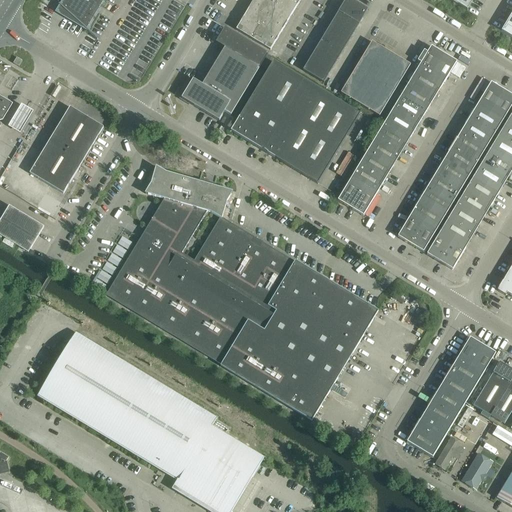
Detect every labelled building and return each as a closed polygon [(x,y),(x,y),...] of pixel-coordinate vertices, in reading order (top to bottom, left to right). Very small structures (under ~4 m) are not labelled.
[(64,0),(57,13),(58,13),(63,16),(70,21),(72,17),(87,30),(86,29),(93,16),(103,0),(64,0)] [(267,0),(254,0),(251,6),(268,16),(275,4),(267,0)] [(277,0),(275,4),(292,15),(299,3),(295,0),(277,0)] [(350,0),(345,0),(338,13),(349,19),(358,4),(350,0)] [(449,0),(467,11),(473,0),(449,0)] [(268,16),(285,27),(292,15),(275,4),(268,16)] [(349,19),(359,25),(368,10),(358,4),(349,19)] [(251,6),(244,18),(261,28),(268,16),(251,6)] [(338,13),(334,20),(344,26),(349,19),(338,13)] [(511,38),(511,13),(501,32),(502,32),(511,38)] [(261,28),(278,39),(285,27),(268,16),(261,28)] [(244,18),(236,30),(253,41),(261,28),(244,18)] [(344,26),(355,32),(359,25),(349,19),(344,26)] [(334,20),(330,27),(340,33),(344,26),(334,20)] [(340,33),(350,40),(355,32),(344,26),(340,33)] [(330,27),(325,34),(336,41),(340,33),(330,27)] [(193,80),(181,99),(219,122),(225,113),(231,116),(268,55),(225,28),(216,43),(225,49),(202,85),(193,80)] [(253,41),(270,51),(278,39),(261,28),(253,41)] [(336,41),(346,47),(350,40),(340,33),(336,41)] [(325,34),(321,42),(331,48),(336,41),(325,34)] [(331,48),(342,54),(346,47),(336,41),(331,48)] [(321,42),(316,49),(327,55),(331,48),(321,42)] [(378,46),(372,42),(341,94),(379,117),(411,66),(386,51),(385,49),(384,47),(383,45),(380,46),(378,46)] [(431,77),(444,55),(431,47),(418,69),(431,77)] [(327,55),(337,62),(342,54),(331,48),(327,55)] [(316,49),(312,56),(322,63),(327,55),(316,49)] [(322,63),(333,69),(337,62),(327,55),(322,63)] [(444,55),(431,77),(443,85),(457,63),(444,55)] [(312,56),(308,64),(318,70),(322,63),(312,56)] [(22,61),(17,58),(13,64),(19,67),(22,61)] [(318,185),(360,115),(273,62),(235,126),(231,132),(318,185)] [(318,70),(328,76),(333,69),(322,63),(318,70)] [(308,64),(303,71),(313,77),(318,70),(308,64)] [(409,83),(435,99),(443,85),(431,77),(418,69),(409,83)] [(313,77),(324,84),(328,76),(318,70),(313,77)] [(435,99),(409,83),(401,97),(427,112),(435,99)] [(511,106),(511,96),(491,83),(478,106),(503,121),(511,106)] [(0,120),(2,120),(12,104),(17,96),(0,85),(0,120)] [(427,112),(401,97),(393,111),(419,126),(427,112)] [(25,105),(22,104),(9,125),(12,127),(18,131),(21,132),(34,110),(31,109),(25,105)] [(461,133),(487,149),(503,121),(478,106),(461,133)] [(70,108),(30,174),(63,195),(81,166),(104,128),(70,108)] [(419,126),(393,111),(385,124),(410,140),(419,126)] [(498,137),(511,145),(511,126),(507,123),(498,137)] [(410,140),(385,124),(376,138),(402,153),(410,140)] [(445,160),(470,176),(487,149),(461,133),(445,160)] [(511,145),(498,137),(490,151),(511,163),(511,145)] [(402,153),(376,138),(368,152),(394,167),(402,153)] [(511,172),(511,163),(490,151),(482,164),(508,180),(511,172)] [(394,167),(368,152),(360,165),(385,181),(394,167)] [(445,160),(436,174),(462,190),(470,176),(445,160)] [(508,180),(482,164),(474,178),(499,194),(508,180)] [(385,181),(360,165),(351,179),(364,187),(377,195),(385,181)] [(148,190),(145,194),(164,200),(157,213),(137,246),(106,296),(221,366),(221,367),(312,422),(378,312),(304,267),(295,262),(295,263),(222,219),(227,203),(233,193),(166,173),(156,167),(151,184),(148,190)] [(436,174),(428,188),(454,203),(462,190),(436,174)] [(499,194),(474,178),(465,192),(491,207),(499,194)] [(351,209),(364,187),(351,179),(338,201),(351,209)] [(364,187),(351,209),(364,217),(377,195),(364,187)] [(454,203),(428,188),(420,202),(445,217),(454,203)] [(491,207),(465,192),(457,205),(483,221),(491,207)] [(437,231),(445,217),(420,202),(411,215),(424,223),(437,231)] [(483,221),(457,205),(449,219),(474,235),(483,221)] [(9,206),(0,221),(0,236),(28,253),(44,227),(9,206)] [(411,245),(424,223),(411,215),(398,237),(411,245)] [(474,235),(449,219),(440,233),(453,241),(466,248),(474,235)] [(424,223),(411,245),(424,253),(437,231),(424,223)] [(440,263),(453,241),(440,233),(427,255),(440,263)] [(453,241),(440,263),(453,271),(466,248),(453,241)] [(511,267),(497,291),(506,296),(507,294),(511,296),(511,267)] [(210,511),(232,511),(264,459),(212,427),(217,419),(76,333),(38,396),(178,480),(172,489),(210,511)] [(457,361),(482,376),(496,354),(470,338),(457,361)] [(482,376),(457,361),(432,402),(457,417),(482,376)] [(511,371),(499,364),(473,406),(483,412),(479,419),(469,413),(457,434),(476,445),(488,425),(486,424),(488,420),(491,417),(511,381),(511,371)] [(504,425),(511,412),(511,381),(491,417),(504,425)] [(457,417),(432,402),(424,415),(449,431),(457,417)] [(449,431),(424,415),(415,429),(441,445),(449,431)] [(407,443),(433,458),(441,445),(415,429),(407,443)] [(458,457),(465,446),(451,437),(435,463),(441,467),(450,452),(458,457)] [(477,451),(462,477),(471,483),(487,457),(477,451)] [(0,458),(2,460),(0,462),(0,474),(8,472),(9,472),(6,462),(9,458),(0,454),(0,458)] [(0,475),(8,474),(8,472),(0,474),(0,462),(2,460),(0,458),(0,475)] [(511,508),(511,473),(497,499),(511,508)]
